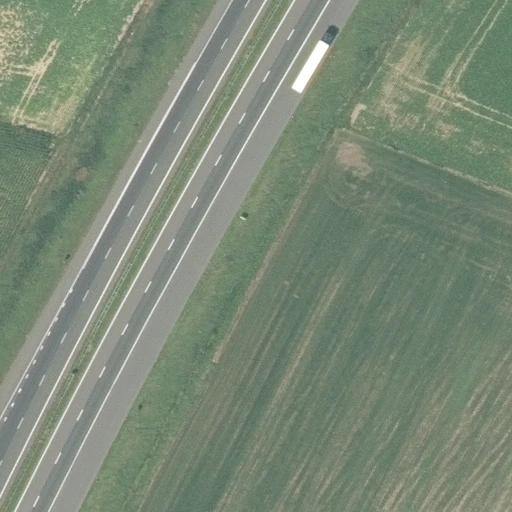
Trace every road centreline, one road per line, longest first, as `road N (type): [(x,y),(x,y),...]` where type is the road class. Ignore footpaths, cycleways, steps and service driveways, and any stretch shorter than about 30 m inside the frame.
road 1 (motorway): [(31,511),(170,246),(313,0)]
road 2 (motorway): [(249,0),(0,464)]
